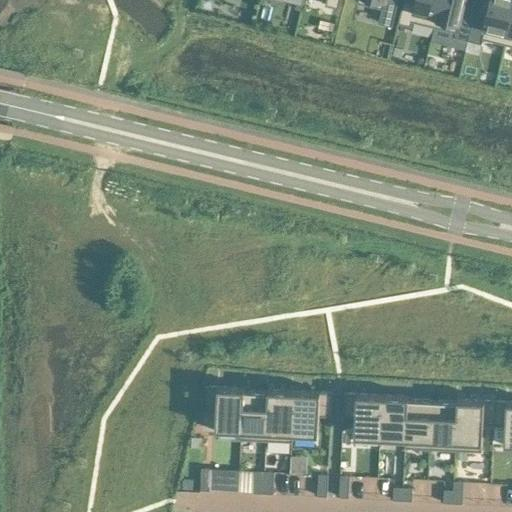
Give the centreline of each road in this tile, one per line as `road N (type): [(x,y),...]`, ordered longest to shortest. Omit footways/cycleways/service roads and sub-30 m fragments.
road 1 (tertiary): [(0,102),(382,197)]
road 2 (residential): [(336,509),(171,499)]
road 3 (tertiary): [(382,197),(456,225),(511,232)]
road 4 (tertiary): [(511,223),(461,204),(382,197)]
